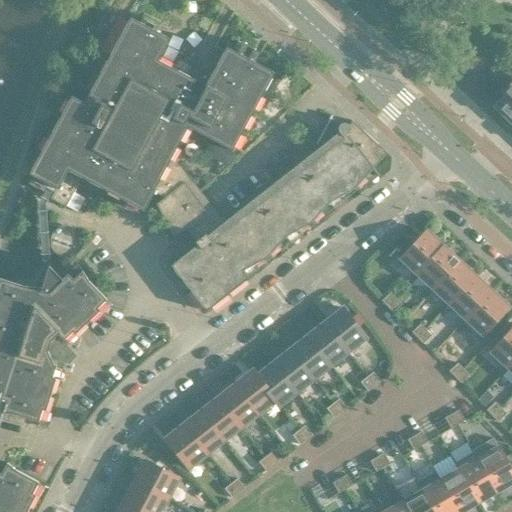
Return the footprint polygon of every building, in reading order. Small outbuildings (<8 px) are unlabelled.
[(232,150),(274,73),(254,62),(260,52),(242,43),(237,53),(226,47),(199,97),(189,92),(195,80),(187,76),(192,67),(179,60),(172,68),(157,60),(169,38),(130,17),(84,103),(71,96),(29,174),(56,188),(50,198),(66,207),(82,177),(122,199),(143,211),(154,192),(171,157),(188,127),(232,150)] [(505,95),(492,108),(503,118),(505,116),(511,123),(511,82),(503,92),(503,93),(505,95)] [(267,257),(286,236),(310,223),(329,202),(354,189),(372,169),(378,176),(379,175),(373,168),(387,153),(352,120),(351,121),(352,122),(348,125),(347,124),(346,123),(344,123),(342,123),(341,124),(339,124),(339,125),(338,127),(338,128),(338,129),(338,130),(338,131),(339,132),(336,135),(326,126),(332,116),(331,115),(316,143),(317,144),(319,147),(224,221),(175,159),(171,157),(154,192),(164,198),(156,204),(172,236),(193,225),(202,237),(195,242),(197,244),(170,265),(206,311),(249,278),(243,270),(267,257)] [(224,148),(219,157),(220,162),(229,167),(236,154),(231,152),(224,148)] [(419,234),(393,262),(410,277),(436,249),(419,234)] [(436,249),(410,277),(426,293),(452,265),(436,249)] [(452,265),(426,293),(442,308),(468,280),(452,265)] [(69,348),(61,340),(63,339),(72,331),(75,333),(99,310),(97,307),(106,299),(88,280),(82,271),(73,279),(67,274),(62,279),(48,266),(42,287),(23,285),(0,278),(0,511),(25,511),(36,494),(32,492),(38,482),(16,469),(7,462),(1,473),(0,472),(0,422),(4,412),(14,413),(38,421),(42,409),(45,410),(55,378),(52,377),(56,365),(53,364),(50,358),(65,363),(69,348)] [(468,280),(442,308),(459,323),(485,295),(468,280)] [(387,306),(396,298),(390,292),(381,301),(387,306)] [(485,295),(459,323),(475,339),(501,311),(485,295)] [(393,312),(401,304),(396,298),(387,306),(393,312)] [(321,322),(344,351),(361,338),(338,309),(321,322)] [(304,336),(326,365),(344,351),(321,322),(304,336)] [(417,338),(426,329),(420,324),(411,332),(417,338)] [(511,330),(509,327),(483,355),(500,370),(511,357),(511,330)] [(423,343),(431,335),(426,329),(417,338),(423,343)] [(286,350),(309,379),(326,365),(304,336),(286,350)] [(269,363),(292,392),(309,379),(286,350),(269,363)] [(511,357),(500,370),(511,382),(511,357)] [(252,377),(270,401),(274,406),(292,392),(269,363),(252,377)] [(454,377),(463,369),(457,363),(449,371),(454,377)] [(460,383),(469,374),(463,369),(454,377),(460,383)] [(230,385),(253,414),(270,401),(252,377),(247,372),(230,385)] [(380,381),(373,372),(367,377),(374,386),(380,381)] [(374,386),(367,377),(360,382),(368,391),(374,386)] [(213,399),(236,428),(253,414),(230,385),(213,399)] [(346,408),(339,398),(333,403),(340,413),(346,408)] [(195,412),(218,442),(236,428),(213,399),(195,412)] [(492,416),(500,407),(495,402),(486,410),(492,416)] [(340,413),(333,403),(326,408),(334,418),(340,413)] [(497,421),(506,413),(500,407),(492,416),(497,421)] [(465,420),(459,410),(452,414),(458,424),(465,420)] [(178,426),(201,455),(218,442),(195,412),(178,426)] [(458,424),(452,414),(445,418),(451,428),(458,424)] [(312,434),(305,425),(298,430),(306,439),(312,434)] [(161,440),(183,469),(201,455),(178,426),(161,440)] [(306,439),(298,430),(292,435),(300,444),(306,439)] [(427,442),(421,431),(414,436),(420,446),(427,442)] [(420,446),(414,436),(407,440),(413,450),(420,446)] [(511,471),(493,438),(472,450),(496,491),(511,482),(511,471)] [(467,441),(449,452),(450,455),(478,502),(496,491),(472,450),(467,441)] [(278,461),(271,452),(264,457),(272,466),(278,461)] [(390,463),(384,453),(377,457),(383,467),(390,463)] [(450,455),(432,466),(458,511),(459,511),(478,502),(450,455)] [(272,466),(264,457),(258,462),(265,471),(272,466)] [(383,467),(377,457),(370,461),(376,471),(383,467)] [(132,481),(165,500),(176,481),(143,462),(132,481)] [(430,462),(411,473),(433,511),(458,511),(432,466),(430,462)] [(406,464),(387,475),(403,501),(408,511),(433,511),(411,473),(406,464)] [(352,485),(346,475),(339,479),(345,489),(352,485)] [(244,488),(237,478),(231,483),(238,493),(244,488)] [(345,489),(339,479),(332,483),(338,493),(345,489)] [(121,501),(141,511),(158,511),(165,500),(132,481),(121,501)] [(238,493),(231,483),(224,488),(232,498),(238,493)] [(114,511),(141,511),(121,501),(114,511)] [(385,511),(384,511),(408,511),(403,501),(385,511)]
